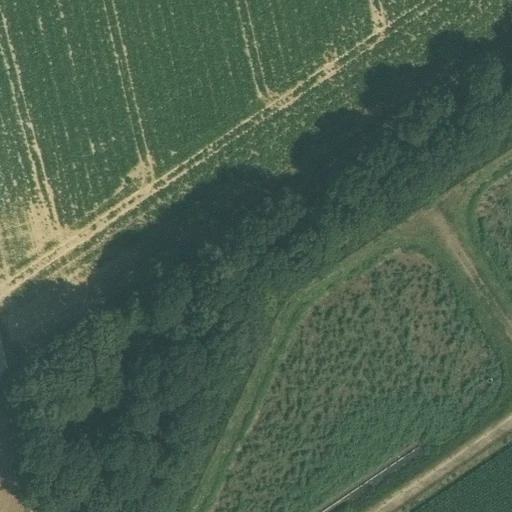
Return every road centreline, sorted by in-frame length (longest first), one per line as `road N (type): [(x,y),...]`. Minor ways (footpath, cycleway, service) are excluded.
road 1 (track): [(511,53),(207,269),(69,511)]
road 2 (track): [(33,511),(0,359)]
